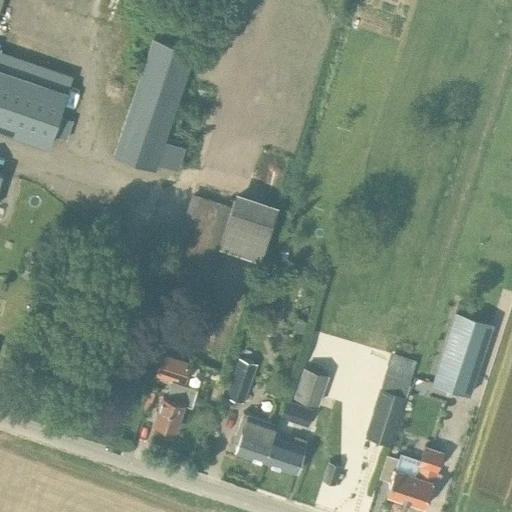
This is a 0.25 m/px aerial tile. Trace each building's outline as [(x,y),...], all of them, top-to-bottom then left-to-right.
[(185,147),(163,141),(192,52),(151,39),(112,157),(154,171),(156,163),(178,170),(185,147)] [(0,50),(0,128),(49,146),(53,135),(66,139),(73,121),(59,116),(73,76),(0,50)] [(211,109),(187,101),(174,143),(198,150),(211,109)] [(220,247),(261,259),(277,205),(236,192),(220,247)] [(172,267),(210,278),(231,206),(193,195),(172,267)] [(30,253),(22,277),(34,281),(41,256),(30,253)] [(433,382),(449,387),(469,394),(492,322),(456,311),(433,382)] [(418,362),(393,354),(366,437),(391,444),(418,362)] [(189,363),(171,357),(163,355),(158,370),(184,379),(189,363)] [(256,363),(241,358),(228,396),(243,401),(256,363)] [(294,397),(319,406),(329,375),(304,366),(294,397)] [(163,396),(160,404),(154,423),(175,431),(184,404),(192,406),(197,389),(172,380),(167,397),(163,396)] [(314,410),(295,405),(285,402),(280,417),(309,426),(314,410)] [(243,412),(237,431),(241,433),(235,451),(265,461),(275,434),(278,424),(243,412)] [(275,434),(265,461),(296,471),(304,448),(278,439),(279,436),(275,434)] [(386,456),(386,458),(379,477),(391,481),(387,493),(425,506),(443,452),(425,446),(418,466),(421,467),(418,477),(395,469),(398,460),(386,456)] [(341,466),(331,463),(325,480),(335,484),(341,466)]
